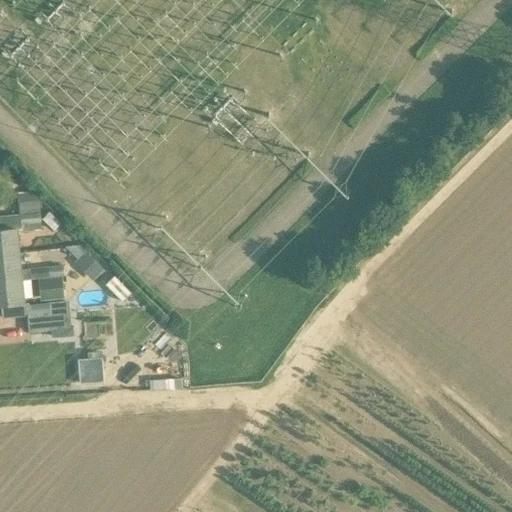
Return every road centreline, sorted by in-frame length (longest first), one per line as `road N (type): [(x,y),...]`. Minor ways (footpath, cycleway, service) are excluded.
road 1 (track): [(178,511),(351,302),(511,440)]
road 2 (track): [(0,418),(269,400)]
